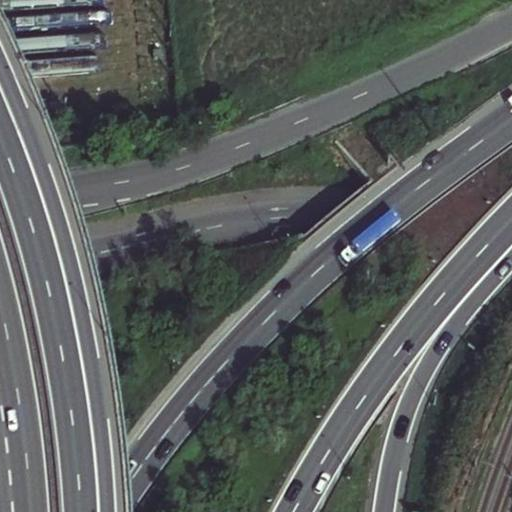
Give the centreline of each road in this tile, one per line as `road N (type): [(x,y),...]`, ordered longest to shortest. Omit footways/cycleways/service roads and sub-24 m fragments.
road 1 (trunk): [(511,120),(369,227),(271,314),(176,419),(107,511)]
road 2 (trunk): [(511,24),(205,161),(0,204)]
road 3 (secondary): [(511,221),(418,212),(280,214),(23,267)]
road 4 (trunk): [(91,511),(61,324),(0,129)]
road 5 (trunk): [(293,511),(395,351),(511,219)]
road 6 (trunk): [(384,511),(418,381),(445,336),(511,259)]
road 7 (trunk): [(0,343),(23,511)]
